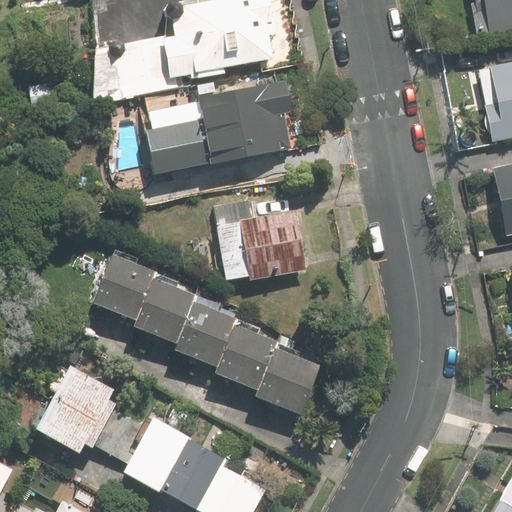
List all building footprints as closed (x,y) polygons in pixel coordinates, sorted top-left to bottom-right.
[(185,0),(183,3),(181,2),(180,1),(178,0),(173,0),(173,1),(171,1),(170,2),(169,3),(168,4),(167,6),(166,7),(166,9),(166,10),(167,12),(168,13),(169,15),(170,15),(171,17),(172,17),(175,32),(173,32),(125,42),(124,40),(123,40),(122,39),(121,38),(119,38),(118,37),(117,38),(115,38),(114,39),(112,39),(111,41),(111,42),(110,43),(109,45),(96,47),(92,103),(183,86),(181,74),(191,72),(192,79),(226,73),(224,66),(274,56),(267,19),(274,18),(270,0),(185,0)] [(488,34),(488,36),(511,31),(511,0),(472,0),(473,2),(469,4),(476,37),(488,34)] [(511,68),(478,75),(492,144),(511,140),(511,68)] [(210,162),(291,147),(284,111),(291,109),(286,79),(197,96),(198,103),(190,104),(187,89),(144,97),(150,124),(137,127),(147,182),(212,170),(210,162)] [(30,85),(32,111),(52,109),(49,83),(30,85)] [(511,151),(491,156),(494,172),(493,173),(506,240),(511,238),(511,151)] [(281,191),(214,205),(229,279),(249,275),(251,281),(308,270),(296,209),(285,211),(281,191)] [(139,318),(154,278),(158,270),(114,253),(96,302),(139,318)] [(179,343),(196,301),(197,295),(154,278),(139,318),(136,326),(179,343)] [(219,367),(235,324),(238,317),(196,301),(179,343),(176,351),(219,367)] [(259,388),(276,347),(278,340),(235,324),(219,367),(217,372),(259,388)] [(276,347),(259,388),(257,395),(303,413),(322,364),(276,347)] [(118,463),(140,423),(114,409),(115,407),(106,402),(112,392),(70,369),(35,431),(77,454),(82,446),(90,451),(92,448),(118,463)] [(253,511),(263,494),(220,470),(224,463),(185,442),(190,435),(155,415),(122,475),(156,495),(158,491),(195,511),(253,511)] [(0,490),(4,484),(11,488),(22,468),(0,456),(0,490)] [(511,511),(511,476),(491,511),(511,511)] [(48,511),(38,506),(34,511),(89,511),(64,497),(55,511),(48,511)]
